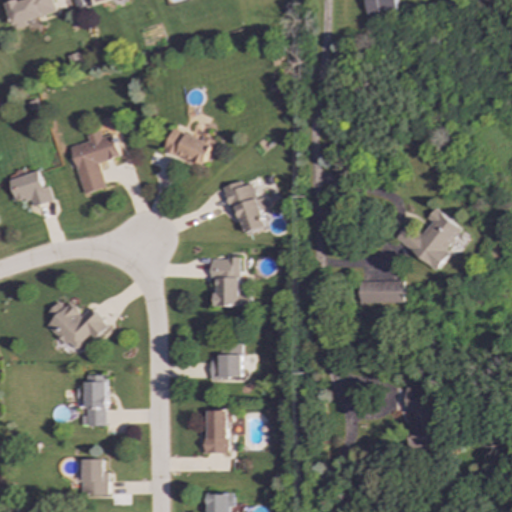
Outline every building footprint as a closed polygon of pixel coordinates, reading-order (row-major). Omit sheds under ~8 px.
[(58,12),(54,0),(12,0),(6,2),(15,30),(29,26),(27,21),(58,12)] [(365,0),(366,16),(396,16),(395,0),(365,0)] [(163,149),(203,168),(214,143),(202,137),(200,141),(173,128),(163,149)] [(84,194),(105,188),(98,163),(119,157),(113,133),(100,137),(99,131),(86,135),(88,142),(70,147),(84,194)] [(15,203),(31,199),(33,207),(53,201),(49,186),(43,188),(39,172),(9,179),(15,203)] [(268,228),(262,209),(268,208),(265,197),(257,200),(251,179),(223,187),(228,205),(236,203),(245,234),(268,228)] [(462,229),(435,208),(427,218),(432,222),(421,236),(407,225),(396,239),(436,271),(450,254),(445,250),(462,229)] [(252,307),(252,291),(240,291),(241,259),(213,258),(212,277),(217,277),(217,306),(252,307)] [(360,303),(404,302),(403,281),(360,282),(360,303)] [(49,325),(74,352),(91,335),(95,339),(109,326),(92,308),(83,316),(70,303),(65,308),(60,302),(48,313),(54,320),(49,325)] [(212,379),(243,378),(242,344),(221,345),(221,360),(211,360),(212,379)] [(87,426),(108,426),(108,375),(86,375),(87,426)] [(429,387),(406,387),(406,412),(411,412),(411,447),(440,447),(440,410),(429,410),(429,387)] [(207,411),(208,453),(230,453),(229,422),(233,422),(233,410),(207,411)] [(109,495),(110,472),(105,471),(105,460),(84,460),(83,495),(109,495)] [(207,494),(207,511),(230,511),(230,507),(234,507),(234,494),(207,494)]
